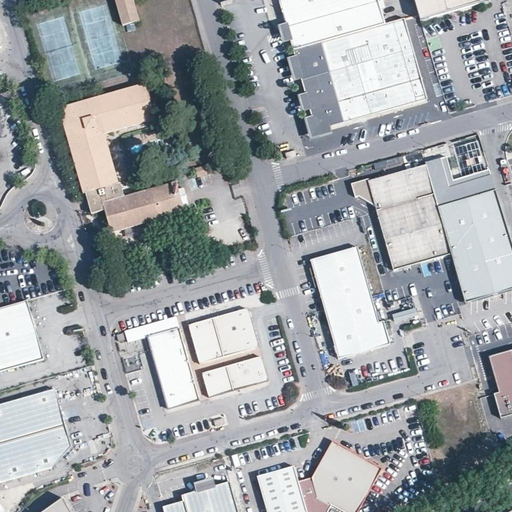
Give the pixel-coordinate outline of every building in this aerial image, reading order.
[(115,0),(124,26),(140,21),(133,0),(115,0)] [(313,46),(323,43),(386,25),(378,0),(288,0),(280,3),(286,26),(292,48),(293,51),(313,46)] [(413,0),(419,15),(421,22),(488,1),(487,0),(413,0)] [(429,100),(406,19),(386,25),(323,43),(313,46),(293,51),(296,60),(302,84),(306,97),(310,113),(312,120),(313,125),(323,130),(328,129),(336,126),(345,124),(429,100)] [(292,48),(286,26),(277,29),(283,51),(292,48)] [(302,84),(296,60),(286,63),(293,87),(302,84)] [(69,141),(76,166),(84,194),(86,194),(91,214),(105,210),(112,233),(140,225),(186,211),(184,204),(189,202),(185,187),(180,189),(178,182),(164,186),(125,196),(121,184),(120,184),(118,178),(106,134),(157,119),(152,104),(151,98),(156,90),(155,87),(148,89),(146,84),(60,108),(61,114),(69,141)] [(310,113),(306,97),(296,99),(301,116),(310,113)] [(330,138),(328,129),(323,130),(313,125),(312,120),(302,122),(309,145),(330,138)] [(27,152),(22,153),(24,163),(30,162),(27,152)] [(437,207),(496,189),(492,175),(447,188),(440,164),(426,168),(437,207)] [(195,168),(197,175),(207,173),(205,165),(195,168)] [(394,274),(452,257),(437,207),(426,168),(369,184),(394,274)] [(466,303),(511,289),(511,242),(510,234),(496,189),(437,207),(452,257),(461,286),(466,303)] [(358,248),(312,261),(339,359),(391,344),(385,321),(379,322),(358,248)] [(0,372),(40,362),(24,303),(0,309),(0,372)] [(245,308),(213,317),(224,355),(256,346),(245,308)] [(396,325),(419,318),(416,308),(393,315),(396,325)] [(198,363),(224,355),(213,317),(187,325),(198,363)] [(177,328),(147,337),(168,409),(198,400),(177,328)] [(121,350),(128,348),(125,334),(118,335),(121,350)] [(511,349),(489,356),(500,392),(496,393),(502,417),(511,414),(511,349)] [(266,380),(259,356),(226,366),(233,390),(266,380)] [(201,373),(208,397),(233,390),(226,366),(201,373)] [(52,392),(0,406),(0,483),(47,471),(67,450),(52,392)] [(214,420),(215,425),(225,423),(223,417),(214,420)] [(311,477),(312,481),(299,485),(298,481),(292,465),(256,475),(266,511),(325,511),(330,505),(342,511),(356,511),(364,500),(381,469),(330,440),(314,472),(311,477)] [(164,511),(238,511),(230,482),(182,496),(183,502),(164,508),(164,511)] [(72,511),(68,505),(65,498),(44,511),(72,511)]
